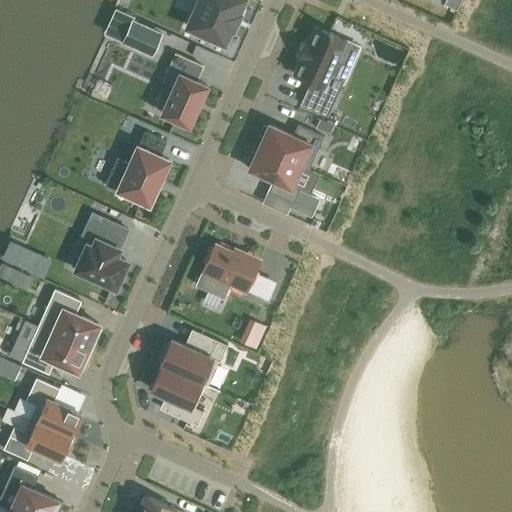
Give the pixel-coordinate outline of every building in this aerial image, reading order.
[(199,0),(188,27),(224,43),(231,28),(233,29),(240,14),(238,13),(243,0),(199,0)] [(445,0),(444,4),(457,10),(461,0),(445,0)] [(162,34),(132,21),(122,42),(152,55),(162,34)] [(303,60),(295,76),(310,83),(301,103),(328,116),(343,81),(329,74),(344,40),(333,35),(334,33),(330,31),(329,33),(317,28),(311,41),(307,39),(299,58),(303,60)] [(162,113),(189,125),(208,85),(197,80),(203,65),(176,53),(164,79),(175,84),(162,113)] [(321,119),(317,128),(331,133),(334,125),(321,119)] [(262,140),(259,147),(301,166),(308,170),(323,136),(298,125),(293,135),(269,125),(268,127),(264,125),(258,138),(262,140)] [(130,164),(117,158),(105,184),(149,204),(155,191),(157,191),(157,190),(156,189),(160,180),(162,181),(162,180),(161,179),(169,160),(160,156),(166,141),(145,131),(138,146),(130,164)] [(301,166),(259,147),(256,153),(252,152),(246,164),(250,166),(249,168),(273,179),(268,190),(294,202),(299,189),(292,186),(301,166)] [(128,229),(105,219),(93,246),(87,244),(76,269),(116,288),(127,262),(116,257),(128,229)] [(215,243),(202,272),(246,292),(260,259),(247,253),(245,257),(215,243)] [(98,327),(99,324),(76,313),(82,301),(55,288),(49,301),(38,325),(92,349),(101,329),(98,327)] [(253,320),(243,343),(255,349),(265,326),(253,320)] [(83,369),(92,349),(38,325),(22,361),(49,373),(54,361),(78,371),(80,368),(83,369)] [(166,342),(159,358),(162,360),(160,365),(162,365),(205,384),(205,385),(207,386),(218,362),(220,363),(228,345),(203,334),(195,350),(172,339),(170,344),(166,342)] [(162,365),(151,390),(172,399),(166,412),(194,424),(200,410),(195,408),(205,385),(205,384),(162,365)] [(29,417),(71,436),(81,413),(54,401),(60,388),(36,377),(26,401),(35,405),(29,417)] [(4,449),(27,459),(33,447),(61,459),(71,436),(29,417),(24,430),(14,425),(4,449)] [(4,489),(17,494),(12,506),(25,511),(58,511),(63,502),(57,500),(33,488),(38,476),(15,465),(4,489)] [(182,511),(145,495),(137,511),(182,511)]
